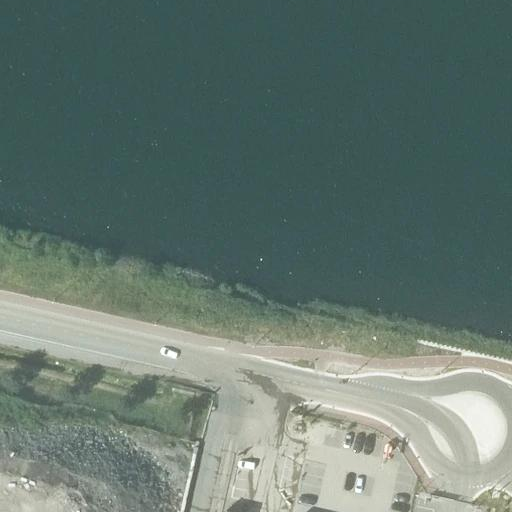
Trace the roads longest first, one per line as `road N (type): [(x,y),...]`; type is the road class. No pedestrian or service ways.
road 1 (unclassified): [(0,316),(339,393)]
road 2 (unclassified): [(339,393),(369,393),(439,415),(462,441),(463,475)]
road 3 (unclassified): [(495,390),(382,383),(339,393)]
road 4 (unclassified): [(339,393),(408,423),(435,462),(463,475)]
